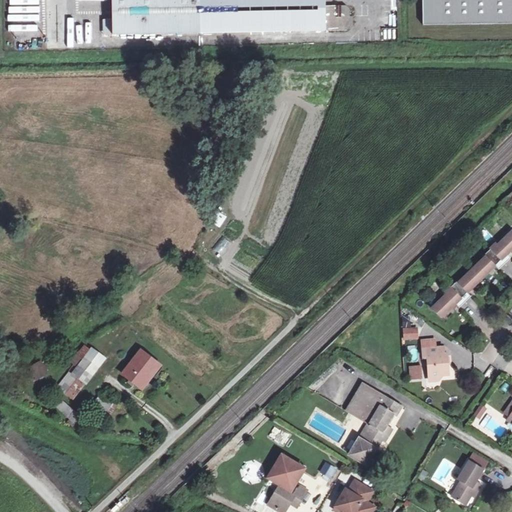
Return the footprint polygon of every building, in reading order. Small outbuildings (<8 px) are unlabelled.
[(107,0),(107,18),(107,35),(321,31),(342,31),(349,24),(349,16),(344,16),(344,9),(340,6),(321,6),(320,0),(107,0)] [(511,0),(421,0),(422,25),(511,23),(511,0)] [(97,35),(107,35),(107,18),(97,18),(97,35)] [(491,249),(505,264),(511,258),(508,255),(511,250),(511,232),(499,245),(497,243),(491,249)] [(487,256),(473,270),(482,279),(496,266),(500,270),(505,264),(491,249),(485,255),(487,256)] [(482,279),(473,270),(459,283),(457,281),(452,287),(466,302),(472,296),(468,292),(482,279)] [(466,302),(452,287),(445,292),(447,294),(432,308),(443,316),(456,304),(460,307),(466,302)] [(418,326),(401,327),(402,340),(418,340),(418,326)] [(428,356),(429,375),(439,374),(448,374),(447,354),(444,355),(444,346),(423,348),(423,357),(428,356)] [(92,350),(72,375),(84,384),(103,359),(92,350)] [(141,389),(159,366),(140,351),(122,373),(141,389)] [(36,379),(46,373),(40,363),(30,369),(36,379)] [(408,365),(408,380),(421,380),(421,364),(408,365)] [(84,384),(72,375),(69,373),(57,388),(72,399),(84,384)] [(362,441),(359,439),(350,454),(365,463),(373,448),(376,450),(381,440),(385,433),(383,432),(386,426),(393,414),(396,416),(402,406),(363,383),(346,410),(368,423),(371,425),(362,441)] [(81,418),(62,400),(57,406),(76,423),(81,418)] [(474,413),(479,416),(486,407),(480,403),(474,413)] [(371,425),(368,423),(359,439),(362,441),(371,425)] [(392,429),(386,426),(383,432),(385,433),(381,440),(384,442),(392,429)] [(465,505),(471,496),(475,489),(472,487),(476,480),(483,469),(469,461),(458,479),(461,481),(452,497),(465,505)] [(325,462),(318,473),(330,480),(337,469),(325,462)] [(292,500),(298,504),(307,490),(300,485),(297,489),(281,479),(268,501),(276,506),(275,509),(279,511),(285,511),(289,505),(292,500)] [(482,484),(476,480),(472,487),(475,489),(471,496),(474,498),(482,484)] [(370,511),(374,507),(366,502),(372,492),(355,481),(349,492),(346,490),(336,506),(345,511),(346,510),(349,511),(370,511)]
